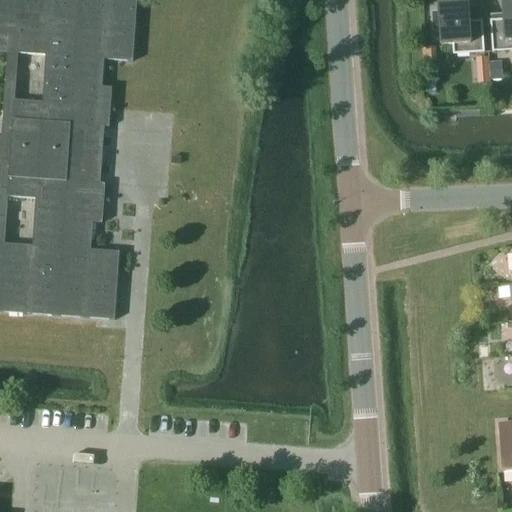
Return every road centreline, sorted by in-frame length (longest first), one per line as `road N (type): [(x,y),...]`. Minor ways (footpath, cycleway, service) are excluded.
road 1 (tertiary): [(372,511),(352,206)]
road 2 (tertiary): [(352,206),(337,0)]
road 3 (unclassified): [(352,206),(511,198)]
